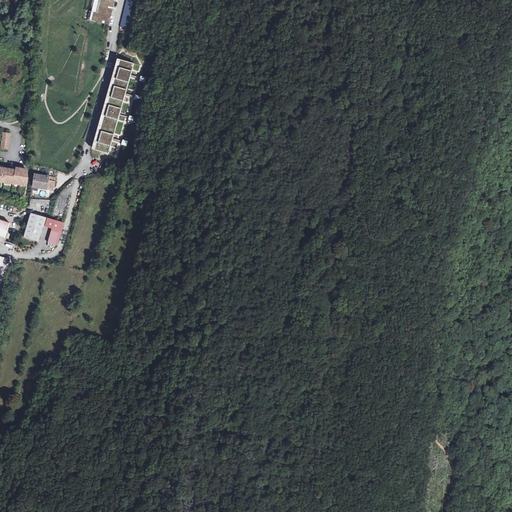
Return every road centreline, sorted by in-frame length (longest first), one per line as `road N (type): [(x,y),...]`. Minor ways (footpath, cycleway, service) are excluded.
road 1 (track): [(373,280),(351,241),(366,102),(354,0)]
road 2 (track): [(253,511),(362,316),(373,280)]
